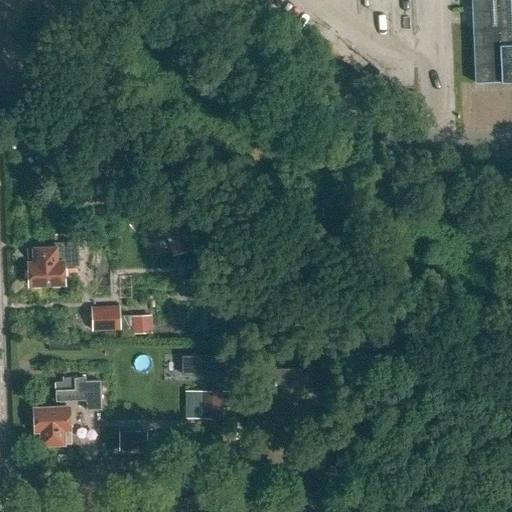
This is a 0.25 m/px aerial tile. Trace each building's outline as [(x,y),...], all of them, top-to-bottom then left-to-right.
[(511,0),(473,0),(477,82),(511,80),(511,0)] [(169,241),(173,256),(193,250),(186,223),(168,228),(172,241),(169,241)] [(33,249),(34,259),(27,259),(29,284),(64,282),(62,261),(77,260),(76,242),(54,243),(54,248),(33,249)] [(119,305),(91,307),(92,330),(120,329),(119,305)] [(147,315),(130,317),(132,331),(148,329),(147,315)] [(302,367),(268,368),(268,395),(302,395),(302,367)] [(59,402),(59,409),(34,410),(35,444),(69,442),(68,408),(65,408),(65,401),(85,400),(85,410),(101,410),(100,381),(85,381),(85,377),(62,378),(62,382),(54,382),(55,402),(59,402)] [(220,419),(221,392),(201,392),(200,419),(220,419)] [(147,432),(119,432),(120,452),(147,451),(147,432)]
